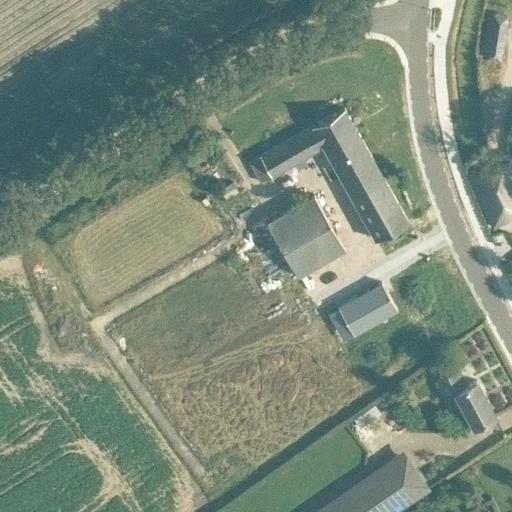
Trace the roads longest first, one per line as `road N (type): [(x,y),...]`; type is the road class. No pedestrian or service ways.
road 1 (unclassified): [(0,215),(250,56),(304,32),(412,18)]
road 2 (tertiary): [(511,348),(435,195),(414,93),(412,18)]
